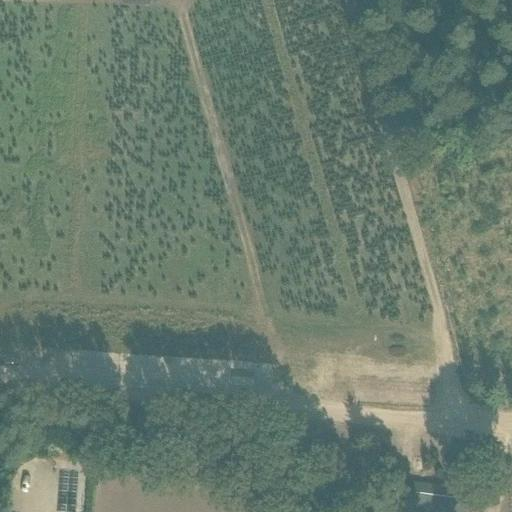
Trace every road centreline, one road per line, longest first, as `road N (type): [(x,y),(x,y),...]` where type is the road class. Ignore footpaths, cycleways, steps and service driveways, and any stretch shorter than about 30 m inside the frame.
road 1 (track): [(0,389),(511,421)]
road 2 (track): [(461,418),(430,274),(352,0)]
